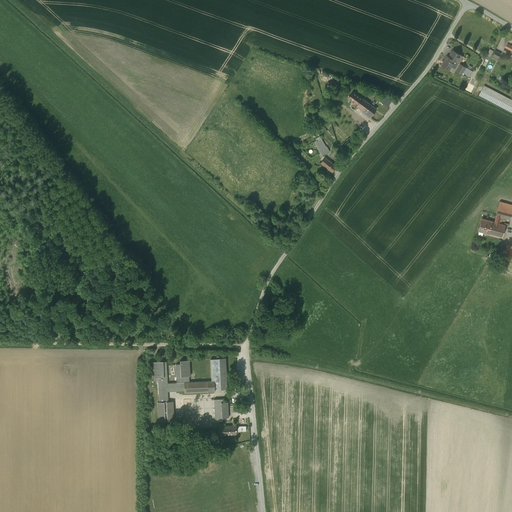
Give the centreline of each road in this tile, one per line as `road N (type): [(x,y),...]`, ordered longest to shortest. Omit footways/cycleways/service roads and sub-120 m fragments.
road 1 (residential): [(261,511),(247,351),(252,315),(340,168),(427,72),(467,5)]
road 2 (track): [(511,416),(247,351)]
road 3 (track): [(0,340),(247,344)]
